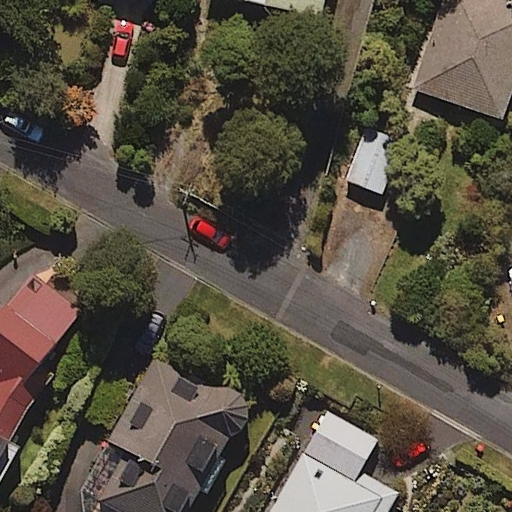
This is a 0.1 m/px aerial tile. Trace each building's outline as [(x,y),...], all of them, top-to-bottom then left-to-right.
[(147,0),(118,0),(111,29),(138,36),(147,0)] [(243,0),(324,19),(328,0),(243,0)] [(511,100),(511,5),(495,0),(447,0),(416,89),(505,121),(511,100)] [(408,145),(363,131),(347,183),(393,197),(408,145)] [(15,442),(54,371),(43,364),(82,315),(32,276),(0,316),(0,369),(1,371),(0,373),(0,488),(23,447),(15,442)] [(157,356),(109,447),(120,452),(88,511),(196,511),(252,406),(157,356)] [(389,511),(399,496),(360,474),(379,442),(327,412),(270,511),(389,511)]
